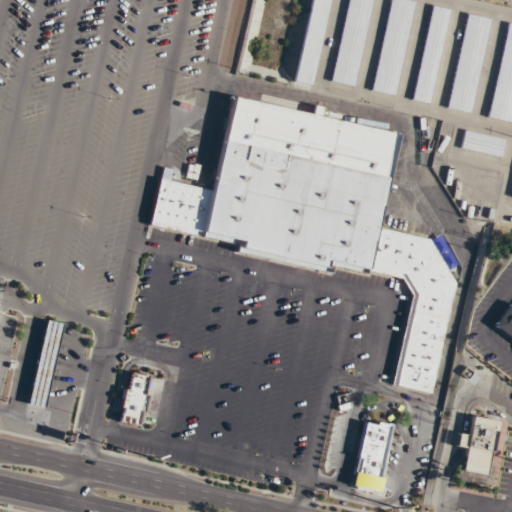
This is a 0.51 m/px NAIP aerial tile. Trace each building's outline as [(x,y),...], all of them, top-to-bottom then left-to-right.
[(329,0),(309,0),(292,83),(310,87),(329,0)] [(346,0),(372,0),(353,88),(328,82),(346,0)] [(389,0),(407,0),(416,2),(394,98),(369,92),(389,0)] [(431,6),(450,11),(429,106),(410,101),(431,6)] [(470,114),(445,109),(466,14),(491,19),(470,114)] [(508,23),(511,23),(511,119),(511,124),(486,118),(508,23)] [(157,179),(211,191),(232,97),(310,114),(312,106),(322,108),(320,117),(397,135),(376,229),(427,240),(456,286),(432,396),(390,386),(410,294),(400,278),(327,262),(326,270),(239,250),(241,242),(148,221),(157,179)] [(506,141),(464,131),(460,150),(501,159),(506,141)] [(511,303),(510,302),(492,328),(511,341),(511,303)] [(62,324),(45,320),(26,405),(43,409),(62,324)] [(129,374),(149,378),(137,429),(117,425),(129,374)] [(500,422),(472,416),(468,436),(458,434),(456,447),(464,449),(458,481),(487,486),(500,422)] [(365,424),(350,487),(380,494),(384,478),(380,478),(392,426),(377,422),(376,426),(365,424)]
